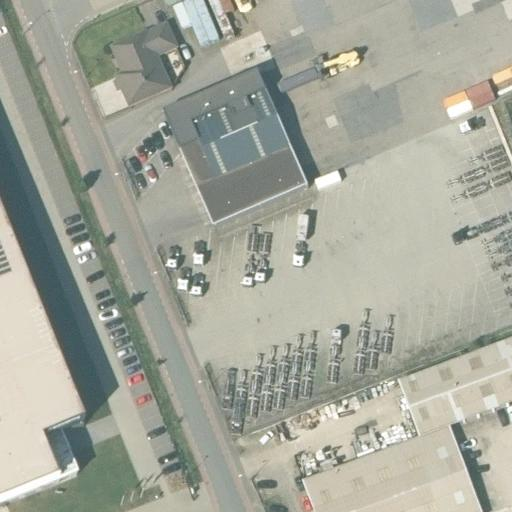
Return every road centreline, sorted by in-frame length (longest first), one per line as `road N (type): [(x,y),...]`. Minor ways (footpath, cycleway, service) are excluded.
road 1 (unclassified): [(40,21),(232,511)]
road 2 (unknown): [(167,345),(372,258),(396,230),(411,96),(442,69),(511,40)]
road 3 (unknown): [(385,0),(85,135)]
